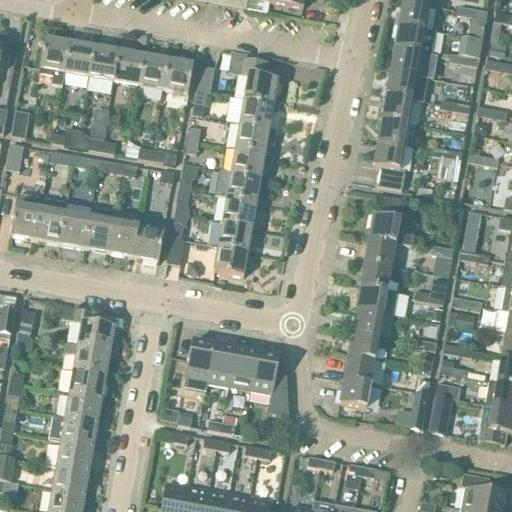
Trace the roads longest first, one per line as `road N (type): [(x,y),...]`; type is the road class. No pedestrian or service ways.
road 1 (residential): [(353,60),(71,12)]
road 2 (residential): [(294,327),(353,60)]
road 3 (residential): [(417,449),(307,429),(294,327)]
road 4 (residential): [(116,511),(155,300)]
road 5 (residential): [(155,300),(0,273)]
road 6 (residential): [(294,327),(155,300)]
